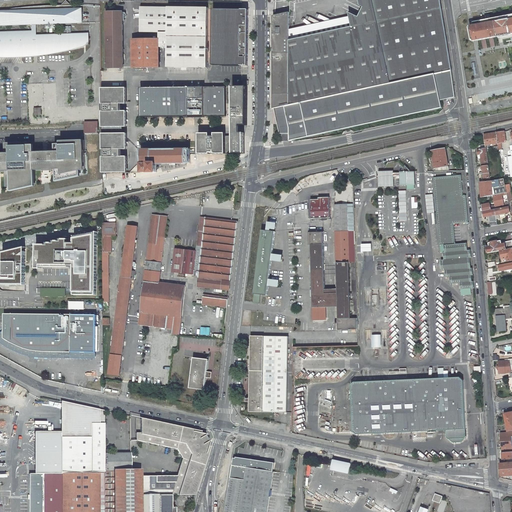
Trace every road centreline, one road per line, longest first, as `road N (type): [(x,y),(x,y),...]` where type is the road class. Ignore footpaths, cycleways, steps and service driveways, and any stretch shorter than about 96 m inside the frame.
road 1 (tertiary): [(250,186),(222,427)]
road 2 (residential): [(0,364),(45,389),(222,427)]
road 3 (residential): [(250,186),(467,135)]
road 4 (residential): [(464,113),(254,155)]
road 5 (residential): [(222,427),(427,470)]
road 6 (tertiary): [(261,0),(254,155)]
road 7 (unknown): [(305,319),(324,323),(332,310),(331,241),(325,225),(306,223)]
road 8 (unknown): [(306,223),(308,209),(286,216),(285,314)]
